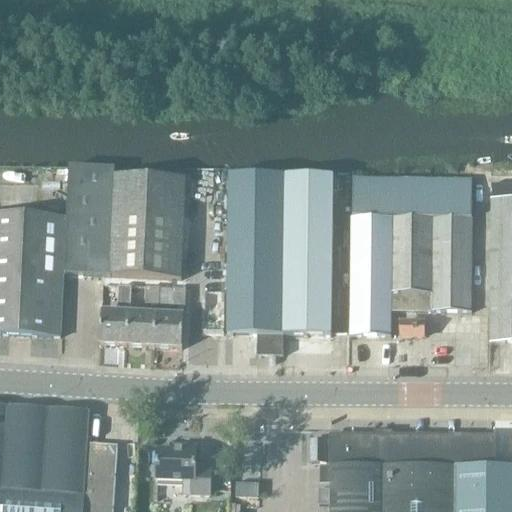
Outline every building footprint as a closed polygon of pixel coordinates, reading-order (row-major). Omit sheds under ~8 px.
[(114,218),(116,177),(116,170),(71,168),(65,276),(111,278),(114,218)] [(188,181),(116,177),(114,218),(111,278),(184,281),(188,181)] [(230,178),(227,338),(258,338),(258,316),(284,316),(283,338),(331,339),(334,180),(286,179),(230,178)] [(353,339),(392,339),(393,314),(472,315),(474,183),(355,182),(353,339)] [(511,201),(492,201),(490,344),(511,343),(511,201)] [(0,216),(0,336),(61,339),(66,219),(0,216)] [(100,348),(128,349),(129,315),(130,315),(131,290),(119,289),(118,315),(102,314),(100,348)] [(160,290),(147,290),(146,305),(159,306),(160,290)] [(172,307),(185,308),(186,292),(173,292),(172,307)] [(129,316),(128,349),(155,350),(157,317),(130,316),(129,316)] [(258,338),(258,358),(283,358),(283,338),(284,316),(258,316),(258,338)] [(157,317),(155,350),(183,352),(184,319),(157,317)] [(403,325),(403,339),(425,339),(425,325),(403,325)] [(30,368),(30,379),(61,380),(61,370),(30,368)] [(0,511),(113,511),(117,449),(87,447),(89,415),(0,409),(0,511)] [(511,511),(511,470),(496,470),(496,439),(330,438),(330,470),(332,470),(331,511),(511,511)] [(184,497),(211,499),(213,470),(196,469),(197,449),(183,448),(183,453),(158,452),(157,483),(185,484),(184,497)]
